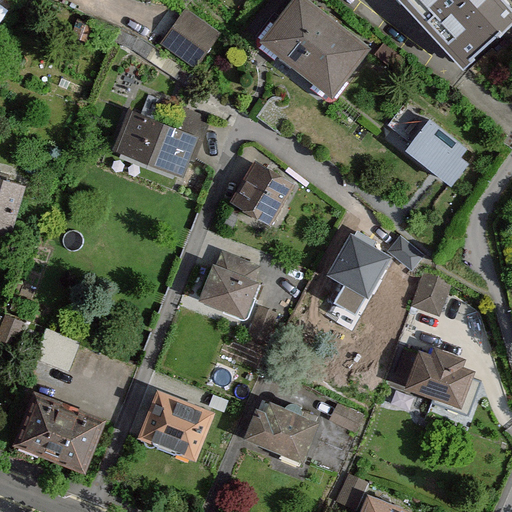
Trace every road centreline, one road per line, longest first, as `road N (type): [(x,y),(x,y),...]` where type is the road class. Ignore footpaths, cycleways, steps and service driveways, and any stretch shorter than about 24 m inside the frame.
road 1 (residential): [(511,157),(481,210),(478,240),(511,354)]
road 2 (residential): [(367,0),(511,127)]
